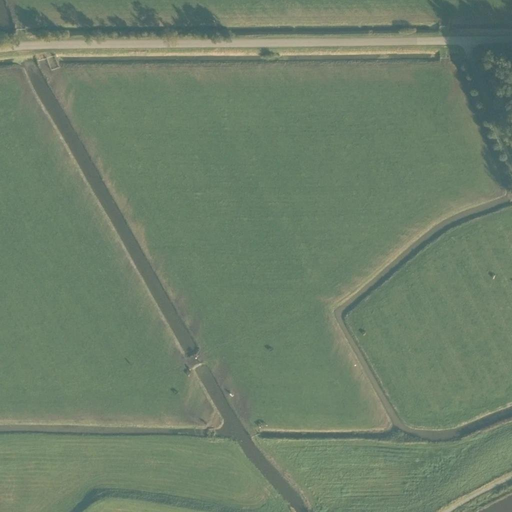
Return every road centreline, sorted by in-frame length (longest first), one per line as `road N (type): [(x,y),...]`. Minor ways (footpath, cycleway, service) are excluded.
road 1 (unclassified): [(0,48),(511,39)]
road 2 (track): [(466,39),(511,164)]
